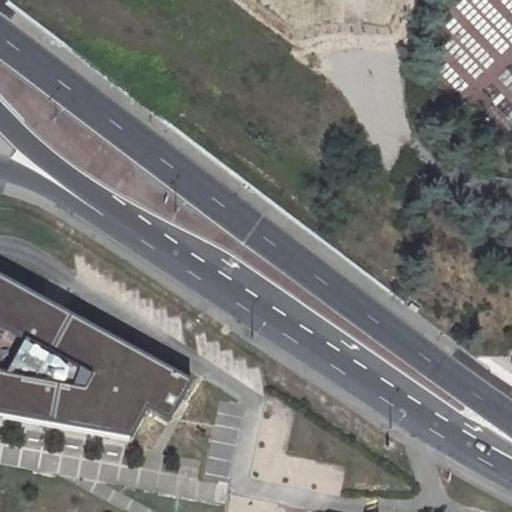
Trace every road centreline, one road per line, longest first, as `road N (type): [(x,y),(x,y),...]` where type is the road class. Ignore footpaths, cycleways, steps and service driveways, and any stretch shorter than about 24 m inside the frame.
road 1 (secondary): [(511,417),(392,335),(0,33)]
road 2 (secondary): [(92,192),(511,462)]
road 3 (secondary): [(0,113),(92,192)]
